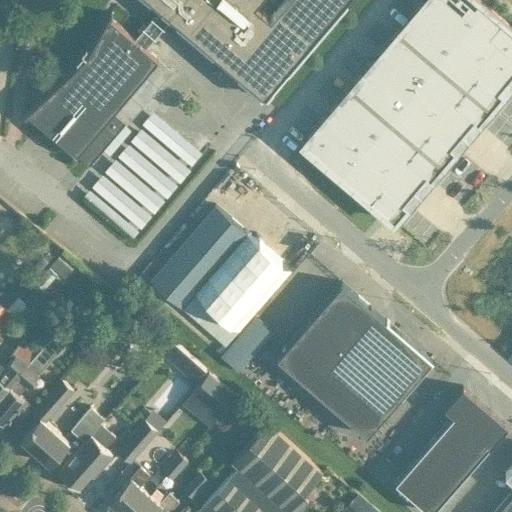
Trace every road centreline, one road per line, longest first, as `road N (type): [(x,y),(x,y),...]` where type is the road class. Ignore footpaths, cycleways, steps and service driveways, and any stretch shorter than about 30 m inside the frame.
road 1 (unclassified): [(262,161),(413,290)]
road 2 (unclassified): [(511,182),(413,290)]
road 3 (unclassified): [(413,290),(511,375)]
